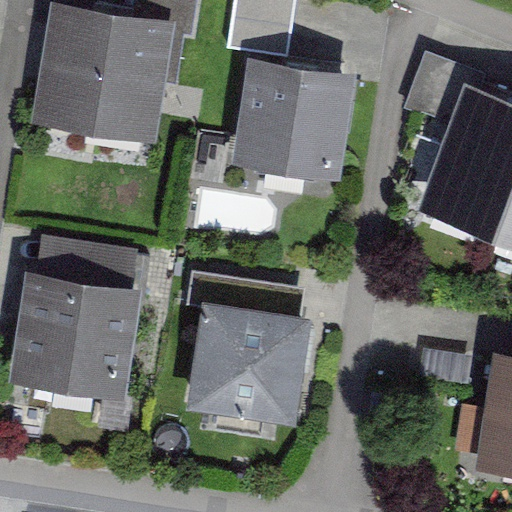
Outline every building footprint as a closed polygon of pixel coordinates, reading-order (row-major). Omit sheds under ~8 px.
[(180,21),(53,3),(34,131),(161,150),(180,21)] [(407,91),(443,107),(468,54),(433,38),(407,91)] [(360,69),(253,56),(240,163),(347,176),(360,69)] [(501,234),(511,203),(511,95),(471,80),(423,205),(501,234)] [(511,203),(501,234),(511,238),(511,203)] [(148,291),(30,271),(12,379),(131,398),(148,291)] [(319,309),(211,293),(196,401),(303,416),(319,309)] [(511,471),(511,353),(497,351),(478,466),(511,471)]
